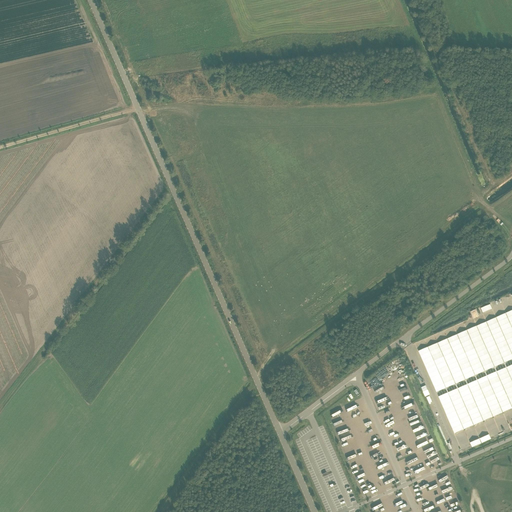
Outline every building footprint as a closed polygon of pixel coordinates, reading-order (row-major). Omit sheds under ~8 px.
[(480,307),(481,312),(491,308),(489,304),(480,307)] [(433,389),(511,360),(511,312),(418,347),(433,389)] [(451,431),(511,408),(511,362),(503,366),(504,369),(438,394),(451,431)] [(508,423),(498,428),(500,432),(510,428),(508,423)] [(464,450),(483,443),(481,438),(462,445),(464,450)]
